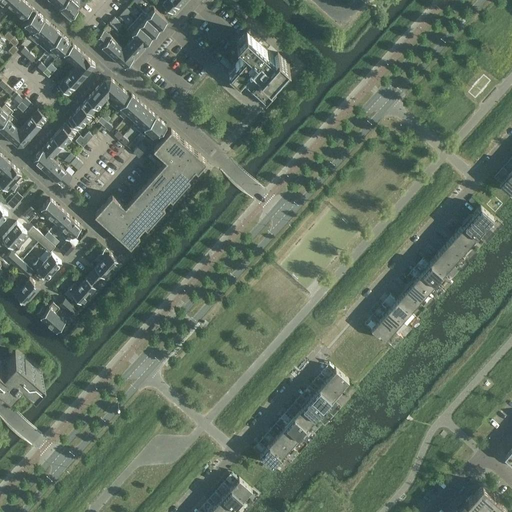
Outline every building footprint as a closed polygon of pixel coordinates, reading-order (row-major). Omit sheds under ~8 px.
[(7,1),(6,2),(9,5),(27,20),(24,23),(36,10),(24,0),(7,0),(7,1)] [(79,2),(77,0),(65,0),(59,7),(70,17),(78,8),(76,6),(79,2)] [(165,0),(162,3),(172,12),(183,0),(165,0)] [(129,4),(124,10),(127,13),(133,7),(129,4)] [(154,7),(146,16),(159,27),(167,19),(154,7)] [(36,10),(24,23),(33,31),(44,18),(36,10)] [(122,19),(127,13),(124,10),(118,15),(122,19)] [(159,27),(146,16),(142,12),(135,20),(152,35),(159,27)] [(114,25),(118,20),(114,16),(110,21),(114,25)] [(44,18),(33,31),(29,35),(37,43),(38,42),(41,38),(53,25),(44,18)] [(122,23),(118,20),(114,25),(118,28),(122,23)] [(152,35),(135,20),(127,28),(145,43),(152,35)] [(50,46),(61,33),(53,25),(41,38),(38,42),(46,49),(50,46)] [(134,34),(124,47),(115,57),(125,66),(145,43),(127,28),(134,34)] [(104,29),(95,39),(115,57),(124,47),(104,29)] [(12,36),(7,31),(3,35),(6,37),(9,40),(12,36)] [(288,63),(289,62),(277,52),(277,53),(274,56),(247,31),(246,31),(236,42),(237,43),(237,42),(246,50),(228,70),(239,81),(240,80),(239,80),(242,77),(264,96),(265,97),(275,85),(274,85),(271,82),(288,63)] [(61,33),(50,46),(59,54),(70,41),(61,33)] [(18,41),(12,36),(9,40),(13,44),(15,45),(18,41)] [(95,63),(72,43),(63,53),(76,64),(86,73),(95,63)] [(15,45),(13,44),(8,49),(13,54),(18,48),(15,45)] [(24,46),(20,50),(26,55),(30,51),(24,46)] [(35,56),(30,51),(26,55),(32,60),(35,56)] [(41,61),(37,65),(43,70),(46,67),(47,66),(41,61)] [(50,63),(47,66),(46,67),(52,72),(55,68),(50,63)] [(68,93),(86,73),(76,64),(58,84),(68,93)] [(46,67),(43,70),(43,71),(48,76),(52,72),(46,67)] [(105,78),(99,85),(109,94),(115,99),(111,103),(117,109),(130,95),(110,77),(105,78)] [(13,89),(7,84),(4,88),(9,93),(13,89)] [(99,85),(81,105),(91,114),(109,94),(99,85)] [(23,98),(18,93),(14,97),(20,102),(21,100),(23,98)] [(130,95),(117,109),(118,109),(120,106),(128,113),(139,100),(131,93),(130,95)] [(25,96),(23,98),(21,100),(27,105),(31,102),(25,96)] [(27,105),(21,100),(20,102),(18,104),(24,109),(27,105)] [(139,100),(128,113),(136,120),(147,108),(139,100)] [(0,124),(10,112),(13,110),(5,103),(1,106),(0,107),(0,124)] [(81,105),(68,119),(78,128),(85,120),(89,124),(95,117),(91,114),(81,105)] [(37,108),(19,128),(29,137),(47,116),(37,108)] [(141,131),(156,115),(147,108),(136,120),(133,124),(141,131)] [(110,116),(105,111),(101,115),(107,120),(110,116)] [(17,118),(10,112),(0,124),(0,128),(17,144),(23,144),(29,137),(19,128),(13,122),(17,118)] [(107,120),(101,115),(97,119),(103,124),(107,120)] [(159,134),(167,125),(156,115),(141,131),(150,139),(156,132),(159,134)] [(66,121),(53,136),(63,145),(76,130),(66,121)] [(112,126),(107,121),(103,124),(109,129),(112,126)] [(195,173),(206,160),(171,128),(153,148),(166,159),(125,205),(112,194),(95,213),(130,245),(142,232),(143,233),(143,232),(143,231),(144,230),(145,231),(145,230),(144,229),(169,202),(170,203),(170,202),(170,201),(194,174),(195,174),(196,174),(195,173)] [(88,130),(83,136),(88,140),(93,135),(88,130)] [(114,134),(119,139),(123,135),(117,130),(114,134)] [(129,140),(123,135),(119,139),(125,144),(129,140)] [(33,158),(43,167),(52,157),(63,145),(53,136),(33,158)] [(83,146),(88,140),(83,136),(78,142),(83,146)] [(137,146),(133,151),(139,156),(143,151),(137,146)] [(12,163),(0,152),(0,170),(2,173),(3,173),(12,163)] [(74,165),(79,159),(75,156),(70,161),(74,165)] [(72,175),(52,157),(43,167),(63,185),(72,175)] [(83,163),(79,159),(74,165),(78,168),(83,163)] [(13,181),(21,172),(12,163),(3,173),(2,173),(0,175),(0,188),(0,189),(4,185),(11,191),(17,185),(13,181)] [(511,173),(509,172),(501,181),(511,190),(511,173)] [(13,207),(23,196),(17,191),(7,202),(13,207)] [(65,211),(50,197),(37,211),(31,205),(22,215),(29,221),(37,211),(44,217),(47,213),(56,221),(65,211)] [(480,204),(472,214),(485,226),(493,216),(480,204)] [(69,239),(81,225),(65,211),(56,221),(66,230),(62,234),(68,239),(60,249),(66,255),(75,245),(69,239)] [(485,226),(472,214),(463,223),(476,235),(485,226)] [(27,230),(17,221),(2,237),(7,241),(4,243),(11,250),(14,252),(22,243),(18,239),(27,230)] [(476,235),(463,223),(455,233),(468,244),(476,235)] [(28,231),(39,241),(44,235),(33,225),(28,231)] [(468,244),(455,233),(447,242),(460,254),(468,244)] [(55,245),(44,235),(39,241),(50,251),(55,245)] [(460,254),(447,242),(438,252),(451,263),(460,254)] [(119,259),(105,247),(99,253),(103,257),(90,271),(100,280),(119,259)] [(6,256),(17,265),(22,260),(14,252),(11,250),(6,256)] [(47,277),(61,261),(51,252),(43,261),(39,258),(33,264),(47,277)] [(451,263),(438,252),(430,261),(443,273),(451,263)] [(33,270),(22,260),(17,265),(28,275),(33,270)] [(443,273),(430,261),(421,270),(434,282),(443,273)] [(434,282),(421,270),(413,280),(426,292),(434,282)] [(78,305),(98,282),(100,280),(90,271),(77,286),(73,282),(68,288),(75,295),(71,299),(78,305)] [(25,301),(39,285),(29,276),(21,286),(17,282),(11,288),(25,301)] [(426,292),(413,280),(404,289),(418,301),(426,292)] [(418,301),(404,289),(396,299),(409,310),(418,301)] [(60,303),(71,313),(76,307),(65,297),(60,303)] [(409,310),(396,299),(388,308),(401,320),(409,310)] [(42,305),(37,311),(57,329),(65,319),(56,311),(59,307),(53,301),(46,308),(42,305)] [(401,320),(388,308),(379,318),(392,329),(401,320)] [(392,329),(379,318),(371,327),(384,339),(392,329)] [(0,379),(10,387),(19,378),(18,377),(21,373),(32,382),(42,371),(15,350),(7,360),(0,361),(0,360),(0,379)] [(336,367),(327,377),(340,388),(349,379),(336,367)] [(340,388),(327,377),(318,386),(331,398),(340,388)] [(331,398),(318,386),(310,396),(323,407),(331,398)] [(323,407),(310,396),(302,405),(315,417),(323,407)] [(315,417),(302,405),(293,414),(306,426),(315,417)] [(306,426),(293,414),(285,424),(298,435),(306,426)] [(298,435),(285,424),(276,433),(289,445),(298,435)] [(289,445),(276,433),(268,443),(281,454),(289,445)] [(281,454),(268,443),(259,452),(272,464),(281,454)] [(239,476),(230,485),(230,486),(243,497),(252,487),(239,476)] [(243,497),(230,486),(222,495),(235,507),(243,497)] [(511,511),(511,509),(492,491),(491,493),(484,487),(476,496),(493,511),(511,511)] [(493,511),(476,496),(472,493),(463,503),(473,511),(493,511)] [(229,511),(235,507),(222,495),(213,504),(221,511),(229,511)] [(463,496),(455,504),(459,507),(466,499),(463,496)] [(473,511),(463,503),(455,511),(473,511)]
